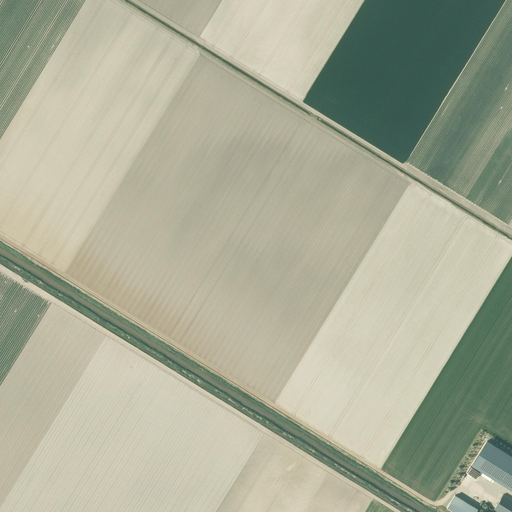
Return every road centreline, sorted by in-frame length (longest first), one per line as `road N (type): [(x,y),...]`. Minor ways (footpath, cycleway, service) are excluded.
road 1 (track): [(470,470),(445,501),(430,503),(0,235)]
road 2 (track): [(395,511),(0,265)]
road 3 (track): [(115,0),(511,244)]
road 4 (track): [(511,233),(132,0)]
